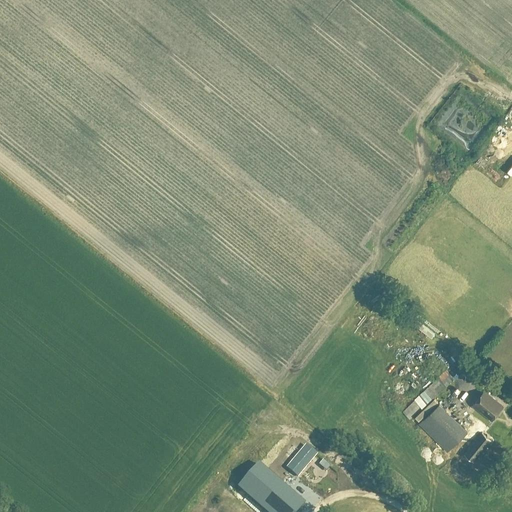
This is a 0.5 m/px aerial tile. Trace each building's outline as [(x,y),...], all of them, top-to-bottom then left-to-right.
[(409,420),(464,369),(463,368),(464,366),(458,361),(457,362),(455,361),(402,412),(409,420)] [(484,392),(472,406),(491,421),(503,407),(484,392)] [(447,452),(468,432),(439,403),(418,424),(447,452)] [(474,463),(491,441),(482,433),(464,455),(474,463)] [(311,455),(293,476),(304,485),(322,464),(311,455)] [(265,511),(298,511),(305,504),(258,465),(238,488),(265,511)]
